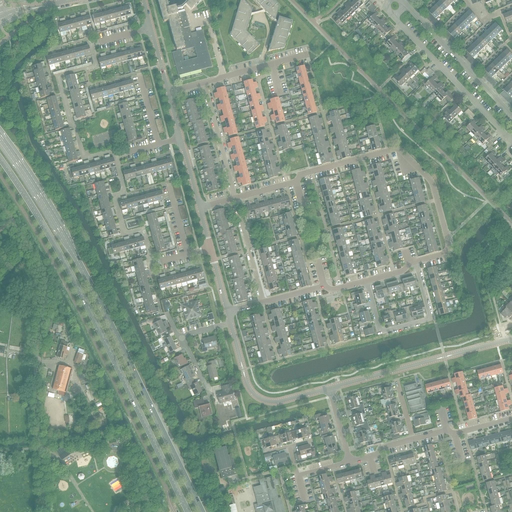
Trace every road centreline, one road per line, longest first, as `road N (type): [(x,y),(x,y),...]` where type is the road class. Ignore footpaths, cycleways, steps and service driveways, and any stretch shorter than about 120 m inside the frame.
road 1 (primary): [(202,511),(94,287),(0,139)]
road 2 (primary): [(0,158),(82,295),(187,511)]
road 3 (residential): [(296,180),(402,151),(432,184),(448,243),(444,253),(414,262)]
road 4 (residential): [(329,387),(504,340)]
road 5 (residential): [(393,16),(511,137)]
road 6 (residential): [(367,280),(380,331),(424,320),(414,262)]
road 7 (residential): [(511,115),(405,3)]
road 8 (residential): [(329,387),(261,398),(246,382),(230,323)]
road 9 (residential): [(151,261),(143,228),(125,233),(115,154)]
road 10 (residential): [(234,198),(203,82)]
road 11 (residential): [(57,75),(85,156),(115,154)]
